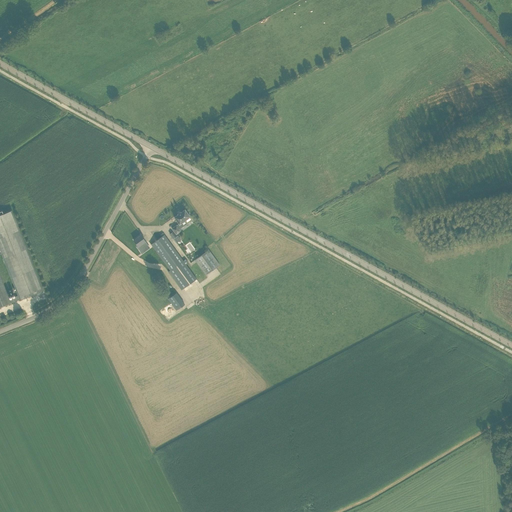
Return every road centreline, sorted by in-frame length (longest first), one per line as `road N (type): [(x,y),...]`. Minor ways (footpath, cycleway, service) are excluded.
road 1 (tertiary): [(511,345),(151,147)]
road 2 (unclassified): [(0,331),(55,305),(75,284),(151,147)]
road 3 (tertiary): [(151,147),(0,65)]
